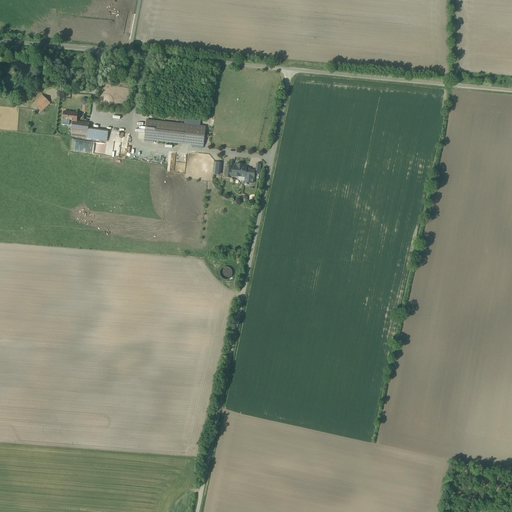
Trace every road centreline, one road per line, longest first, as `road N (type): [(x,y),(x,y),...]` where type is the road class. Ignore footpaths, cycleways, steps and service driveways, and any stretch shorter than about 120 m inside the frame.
road 1 (unclassified): [(199,511),(290,71)]
road 2 (unclassified): [(290,71),(511,91)]
road 3 (unclassified): [(290,71),(129,53)]
road 4 (unclassified): [(129,53),(0,41)]
